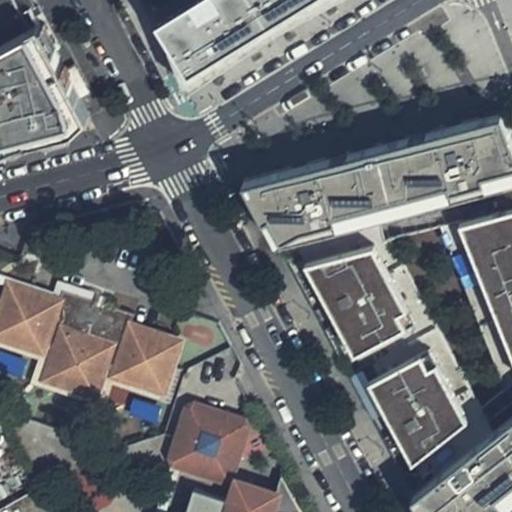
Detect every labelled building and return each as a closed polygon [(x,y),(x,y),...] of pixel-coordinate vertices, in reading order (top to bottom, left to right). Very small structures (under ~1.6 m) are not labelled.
[(0,0),(0,65),(8,80),(0,81),(0,144),(79,125),(91,111),(34,4),(38,1),(37,0),(0,0)] [(189,0),(159,18),(187,72),(306,0),(189,0)] [(511,142),(501,113),(245,181),(277,241),(305,226),(511,171),(511,142)] [(511,207),(456,222),(511,349),(511,207)] [(511,379),(511,349),(456,222),(436,224),(504,386),(511,379)] [(374,244),(304,262),(352,350),(404,323),(397,310),(408,304),(374,244)] [(153,340),(164,334),(135,324),(138,313),(66,288),(61,299),(14,285),(0,322),(0,334),(45,351),(47,345),(59,348),(50,377),(99,394),(110,365),(120,368),(119,373),(140,381),(148,358),(171,367),(153,340)] [(183,339),(164,334),(153,340),(171,367),(174,368),(183,339)] [(418,349),(366,377),(412,460),(467,417),(434,359),(425,364),(418,349)] [(174,368),(171,367),(148,358),(140,381),(167,390),(174,368)] [(133,412),(158,420),(164,401),(139,393),(133,412)] [(250,422),(199,406),(196,405),(179,459),(231,476),(237,460),(250,422)] [(511,414),(411,493),(421,511),(485,511),(511,490),(511,414)] [(279,493),(273,511),(274,511),(303,511),(284,475),(279,493)] [(274,511),(273,511),(279,493),(255,485),(242,479),(235,501),(199,488),(191,511),(274,511)] [(0,511),(49,511),(33,488),(0,508),(0,511)]
